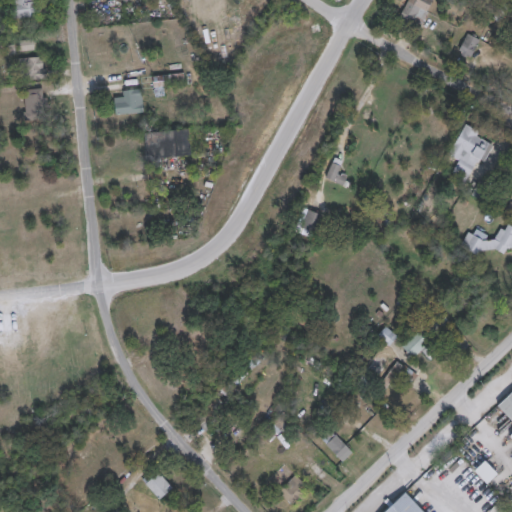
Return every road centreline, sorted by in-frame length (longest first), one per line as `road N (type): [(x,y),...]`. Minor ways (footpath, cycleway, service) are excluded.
road 1 (residential): [(70,0),(98,286),(118,360),(183,451),(244,511)]
road 2 (residential): [(0,295),(157,277),(211,252),(243,215),(363,0)]
road 3 (residential): [(511,338),(333,511)]
road 4 (residential): [(318,0),(511,112)]
